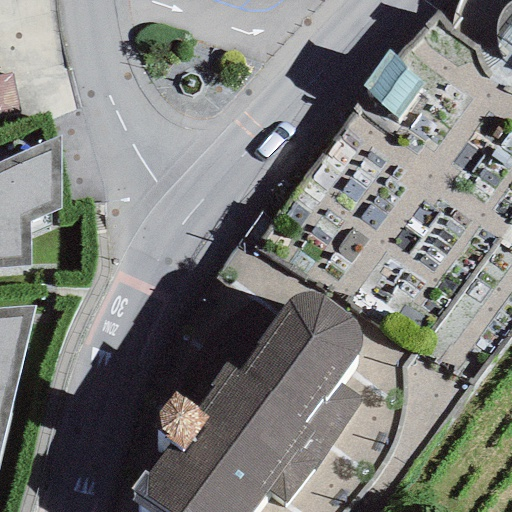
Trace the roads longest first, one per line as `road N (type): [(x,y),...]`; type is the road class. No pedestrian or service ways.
road 1 (unclassified): [(184,220),(97,402),(61,511)]
road 2 (unclassified): [(384,0),(184,220)]
road 3 (residential): [(98,0),(107,72),(138,152),(184,220)]
